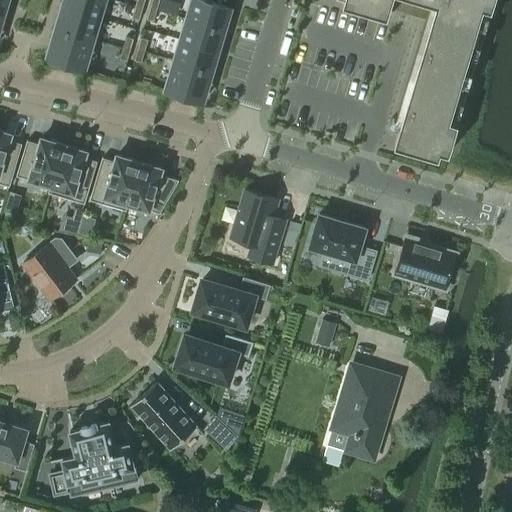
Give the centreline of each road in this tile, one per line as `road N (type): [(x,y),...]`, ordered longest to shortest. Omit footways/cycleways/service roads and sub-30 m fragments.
road 1 (residential): [(0,367),(63,356),(104,334),(133,305),(211,132)]
road 2 (residential): [(511,221),(241,140)]
road 3 (residential): [(211,132),(0,76)]
road 4 (tertiary): [(466,511),(511,318)]
road 5 (residential): [(281,0),(241,140)]
